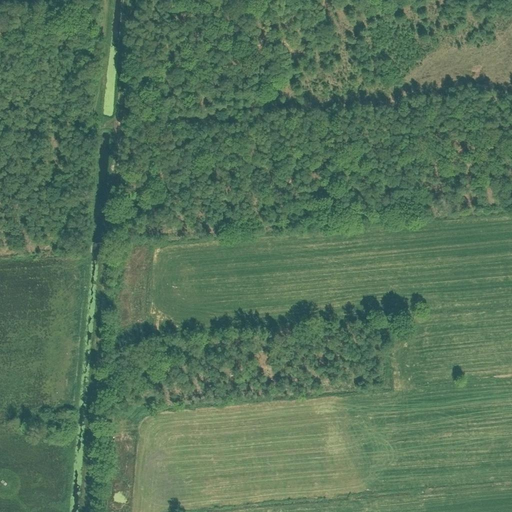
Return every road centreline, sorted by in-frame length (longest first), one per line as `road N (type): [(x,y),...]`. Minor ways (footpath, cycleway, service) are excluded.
road 1 (track): [(116,129),(85,511)]
road 2 (track): [(116,129),(101,113),(108,0)]
